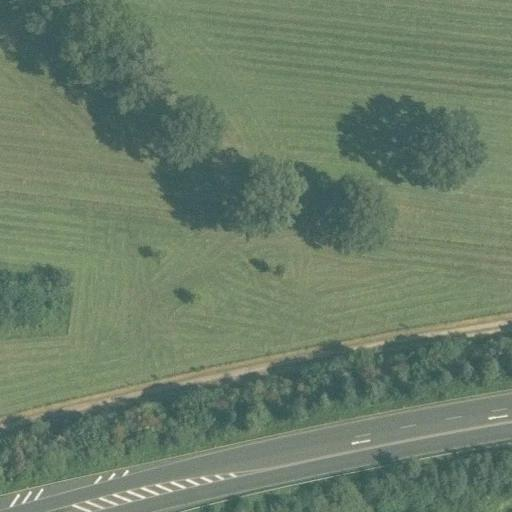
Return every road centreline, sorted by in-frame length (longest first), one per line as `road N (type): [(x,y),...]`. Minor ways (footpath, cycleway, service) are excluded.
road 1 (track): [(0,438),(231,382),(511,331)]
road 2 (trunk): [(278,471),(511,426)]
road 3 (trunk): [(278,471),(61,511)]
road 4 (trunk): [(148,511),(278,471)]
